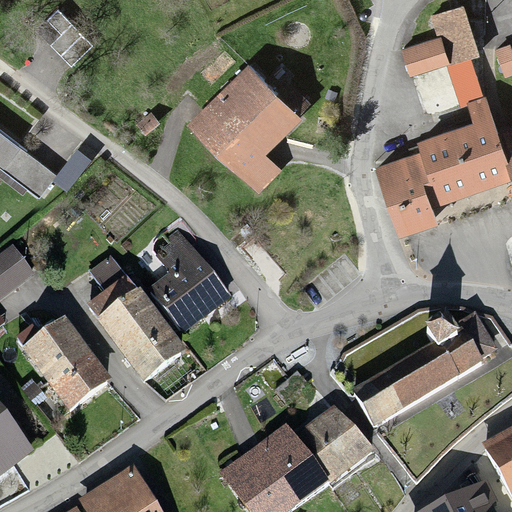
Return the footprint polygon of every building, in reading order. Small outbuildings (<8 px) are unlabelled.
[(52,45),(71,66),(92,46),(58,10),(47,20),(61,35),(52,45)] [(411,78),(476,53),(462,16),(431,27),(436,41),(402,54),(411,78)] [(511,50),(510,44),(496,49),(506,76),(511,73),(511,50)] [(252,66),(191,127),(259,195),(282,171),(266,155),(304,117),(252,66)] [(419,152),(376,166),(399,237),(438,225),(433,207),(511,182),(511,178),(497,133),(486,98),(461,106),(467,124),(416,141),(419,152)] [(65,170),(0,121),(0,172),(40,202),(65,170)] [(511,128),(497,133),(511,178),(511,128)] [(173,271),(152,287),(185,327),(228,293),(177,230),(169,236),(173,241),(158,253),(173,271)] [(287,278),(253,240),(240,252),(273,290),(287,278)] [(0,300),(35,274),(13,245),(0,255),(0,325),(5,321),(0,314),(0,300)] [(107,290),(87,305),(144,381),(185,350),(113,254),(92,270),(107,290)] [(435,339),(353,388),(374,428),(497,349),(476,311),(455,324),(459,333),(438,344),(435,339)] [(34,324),(17,336),(68,408),(111,378),(65,313),(39,331),(34,324)] [(425,327),(435,339),(438,344),(459,333),(455,324),(448,313),(425,327)] [(310,386),(297,370),(274,389),(288,405),(310,386)] [(0,404),(0,473),(33,449),(0,404)] [(294,420),(227,468),(259,511),(297,511),(381,453),(336,404),(302,430),(294,420)] [(511,443),(490,456),(511,493),(511,443)] [(168,511),(139,462),(79,498),(82,505),(86,511),(168,511)] [(497,511),(485,487),(434,511),(497,511)]
